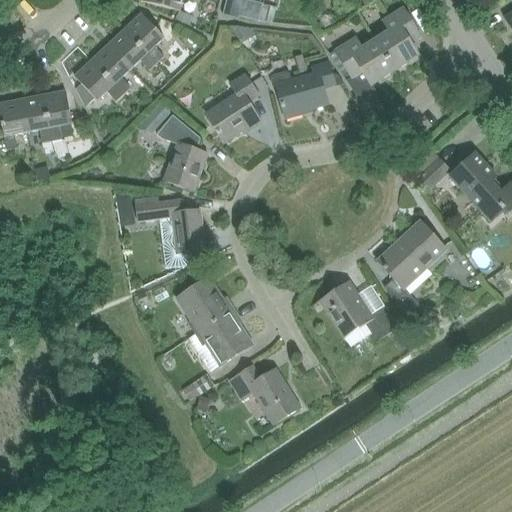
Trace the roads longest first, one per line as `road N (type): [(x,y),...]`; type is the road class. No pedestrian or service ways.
road 1 (residential): [(286,334),(240,243),(251,187),(288,160),(332,155),(378,134),(473,49)]
road 2 (tertiary): [(261,511),(511,346)]
